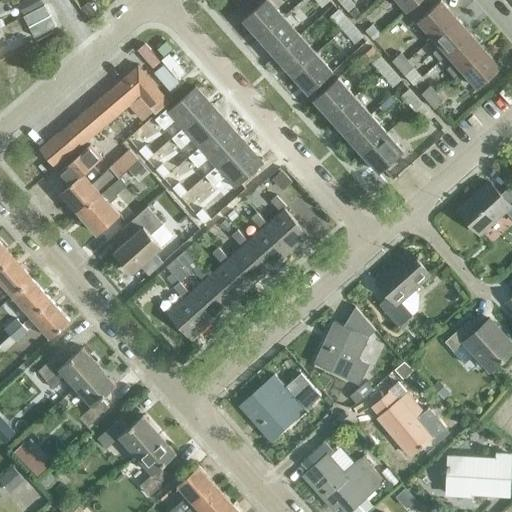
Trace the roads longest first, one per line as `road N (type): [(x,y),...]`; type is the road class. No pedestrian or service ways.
road 1 (residential): [(372,242),(156,0)]
road 2 (residential): [(185,405),(0,197)]
road 3 (residential): [(185,405),(372,242)]
road 4 (residential): [(0,135),(156,0)]
road 5 (residential): [(281,511),(185,405)]
road 6 (residential): [(411,210),(511,122)]
